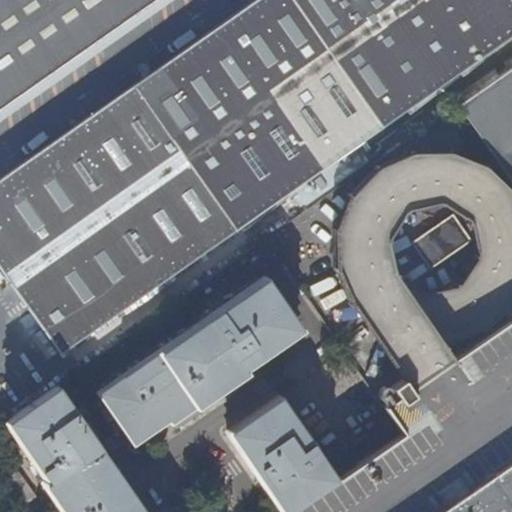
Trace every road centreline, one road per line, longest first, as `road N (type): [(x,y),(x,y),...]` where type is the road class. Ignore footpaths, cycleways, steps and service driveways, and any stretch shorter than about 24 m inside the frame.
road 1 (unknown): [(321,341),(282,272),(260,254),(92,366),(73,383),(72,398),(127,473)]
road 2 (unknown): [(195,429),(321,341)]
